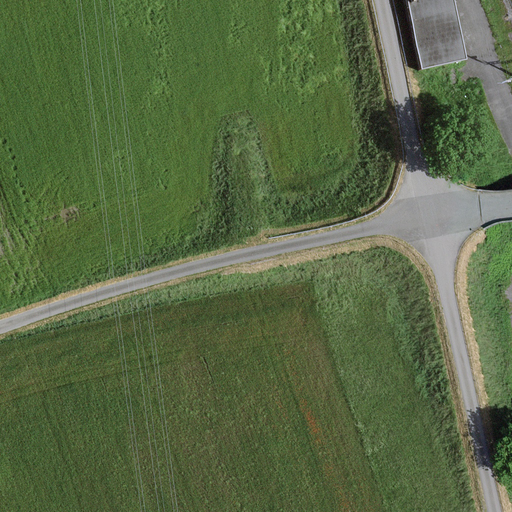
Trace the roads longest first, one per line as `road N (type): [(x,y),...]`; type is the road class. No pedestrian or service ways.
road 1 (unclassified): [(0,327),(201,266),(432,218)]
road 2 (unclassified): [(494,511),(432,218)]
road 3 (unclassified): [(432,218),(382,0)]
